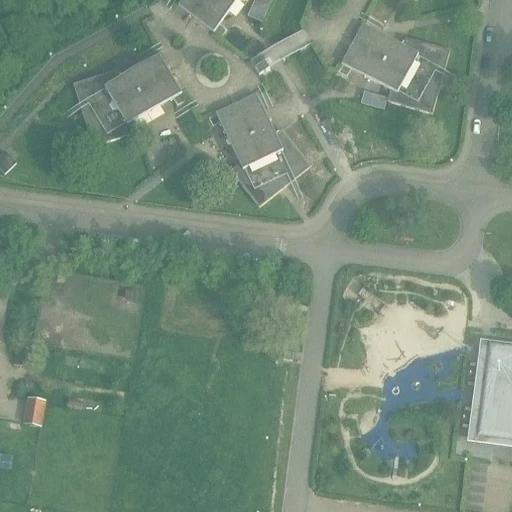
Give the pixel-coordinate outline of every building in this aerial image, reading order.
[(188,0),(188,1),(187,0),(182,0),(178,7),(220,39),(226,31),(216,23),(225,12),(228,14),(238,0),(188,0)] [(432,116),(449,53),(405,40),(402,48),(384,38),(382,42),(371,36),(373,32),(363,26),(337,73),(346,78),(352,67),(365,74),(363,77),(390,92),(387,104),(432,116)] [(117,72),(73,86),(93,149),(137,134),(133,123),(160,107),(158,104),(170,96),(177,107),(186,102),(158,56),(149,62),(151,66),(140,73),(138,69),(120,80),(117,72)] [(268,68),(258,74),(262,81),(272,75),(268,68)] [(230,173),(259,209),(311,169),(282,132),(275,138),(266,118),(262,120),(257,108),(261,107),(256,96),(208,119),(212,128),(224,123),(229,136),(226,137),(239,166),(230,173)] [(0,157),(0,171),(4,176),(15,165),(4,153),(0,157)] [(125,292),(124,301),(135,303),(136,294),(125,292)] [(13,362),(12,368),(15,368),(27,370),(30,351),(15,349),(13,362)] [(511,352),(490,350),(479,439),(511,442),(511,352)] [(28,400),(23,426),(41,429),(46,406),(46,403),(28,400)]
